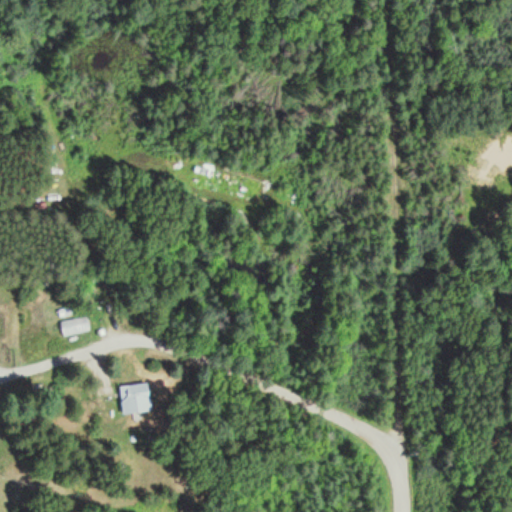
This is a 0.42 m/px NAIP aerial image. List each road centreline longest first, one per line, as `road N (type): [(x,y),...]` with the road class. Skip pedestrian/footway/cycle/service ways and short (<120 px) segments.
road 1 (residential): [(401,511),(399,461),(374,432),(154,338),(0,379)]
road 2 (track): [(391,445),(409,397),(389,0)]
